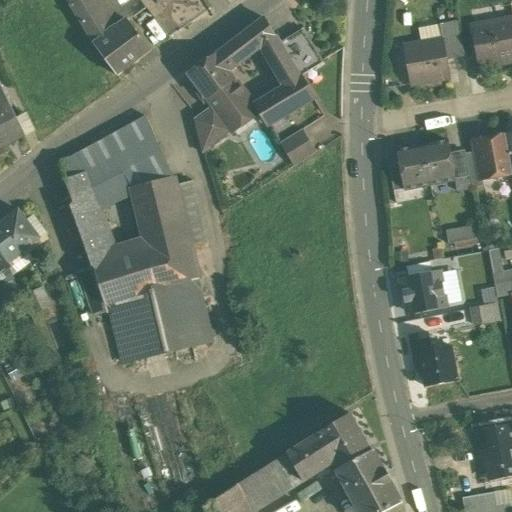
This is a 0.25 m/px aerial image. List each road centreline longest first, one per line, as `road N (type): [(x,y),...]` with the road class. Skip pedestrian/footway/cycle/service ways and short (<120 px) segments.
road 1 (residential): [(266,0),(0,198)]
road 2 (tertiary): [(361,132),(371,254),(401,419)]
road 3 (residential): [(361,132),(511,99)]
road 4 (tertiary): [(366,0),(361,132)]
